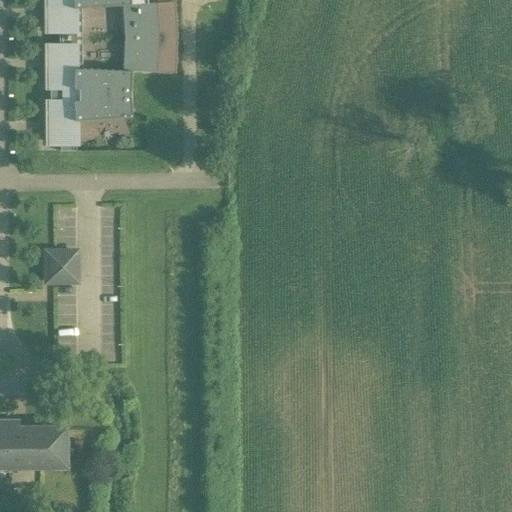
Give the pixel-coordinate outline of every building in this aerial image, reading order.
[(42,0),(43,10),(47,10),(47,31),(59,31),(59,39),(72,38),(72,31),(78,31),(78,8),(120,5),(122,38),(176,38),(174,2),(147,3),(146,0),(42,0)] [(47,68),(43,68),(43,90),(46,90),(46,95),(129,94),(129,91),(130,71),(175,73),(176,38),(122,38),(121,71),(79,69),(79,46),(72,46),(72,38),(59,39),(59,46),(47,46),(47,68)] [(43,101),(43,122),(48,122),(48,144),(56,144),(56,152),(67,151),(67,144),(73,144),(73,121),(130,118),(129,98),(129,94),(46,95),(46,101),(43,101)] [(45,251),(45,282),(76,282),(75,251),(45,251)] [(15,421),(2,422),(2,466),(63,466),(63,427),(15,427),(15,421)]
